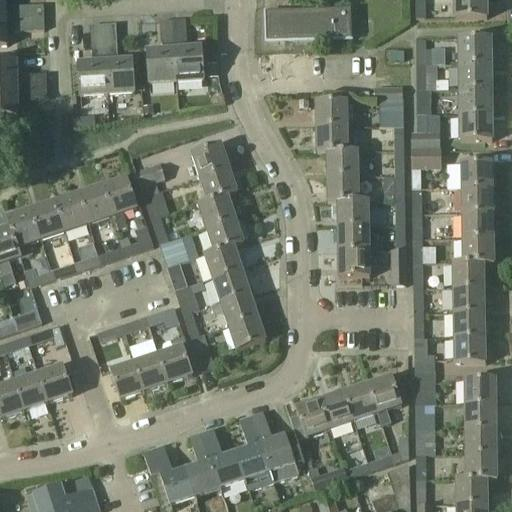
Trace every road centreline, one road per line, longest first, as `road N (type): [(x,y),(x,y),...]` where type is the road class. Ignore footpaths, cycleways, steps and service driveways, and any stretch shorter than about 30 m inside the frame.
road 1 (residential): [(0,469),(268,397),(303,366),(307,230),(245,92),(242,0)]
road 2 (residential): [(55,8),(230,0)]
road 3 (residential): [(62,133),(55,8)]
